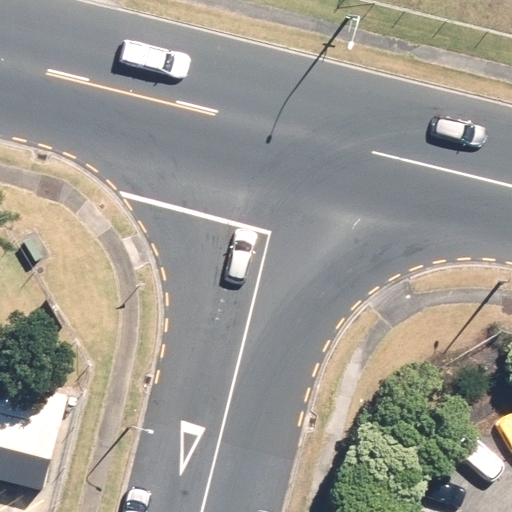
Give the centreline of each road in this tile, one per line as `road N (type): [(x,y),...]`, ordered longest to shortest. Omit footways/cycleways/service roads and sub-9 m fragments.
road 1 (unclassified): [(263,142),(175,511)]
road 2 (secondary): [(263,142),(0,79)]
road 3 (secondary): [(511,190),(263,142)]
